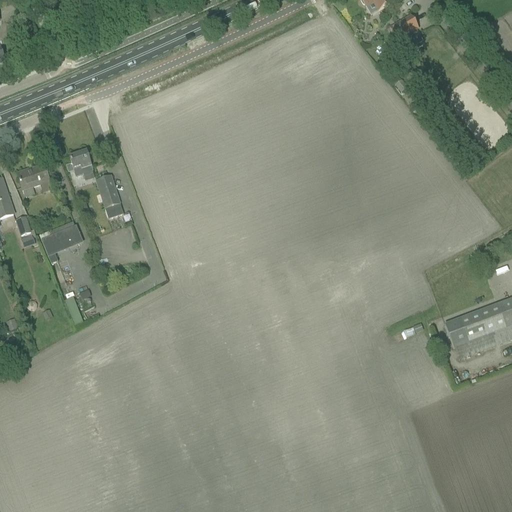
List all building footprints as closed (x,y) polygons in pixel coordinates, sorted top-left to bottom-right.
[(374,5),(378,13),(390,6),(386,0),(360,0),(361,0),(360,2),(363,7),(365,7),(366,10),(374,5)] [(403,23),(390,31),(397,43),(400,41),(406,38),(407,40),(401,43),(407,52),(423,43),(417,34),(416,32),(418,31),(411,19),(409,20),(403,23)] [(401,82),(395,87),(401,95),(408,90),(401,82)] [(87,153),(70,159),(74,174),(74,175),(76,180),(93,174),(91,166),(87,153)] [(43,196),(52,193),(44,169),(27,175),(26,174),(17,177),(23,195),(40,189),(43,196)] [(96,183),(109,222),(123,217),(120,207),(121,207),(112,178),(96,183)] [(0,222),(14,218),(2,182),(0,182),(0,222)] [(91,219),(86,208),(78,211),(82,223),(91,219)] [(21,241),(24,251),(36,247),(34,240),(37,239),(34,232),(31,233),(26,219),(15,223),(21,239),(31,235),(32,237),(21,241)] [(50,234),(52,238),(41,242),(51,267),(58,265),(54,255),(83,243),(77,228),(75,229),(73,225),(50,234)] [(472,259),(476,270),(482,268),(479,260),(485,258),(484,255),(472,259)] [(79,296),(82,303),(91,299),(88,292),(79,296)] [(73,300),(64,303),(74,329),(83,326),(73,300)] [(511,302),(445,327),(458,363),(511,342),(511,302)] [(27,306),(26,310),(29,314),(33,315),(37,312),(37,307),(34,304),(29,303),(27,306)] [(43,316),(46,323),(53,319),(50,312),(43,316)] [(6,325),(10,334),(19,330),(15,321),(6,325)] [(420,326),(413,329),(415,336),(423,333),(420,326)] [(387,346),(415,337),(413,330),(385,339),(387,346)]
